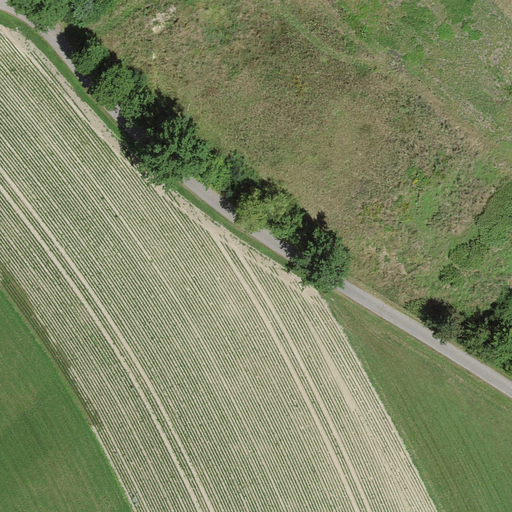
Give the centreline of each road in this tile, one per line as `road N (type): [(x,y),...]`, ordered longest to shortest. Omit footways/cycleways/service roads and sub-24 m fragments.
road 1 (residential): [(3,0),(39,18),(130,130),(280,242),(511,386)]
road 2 (track): [(511,151),(491,153),(448,124),(316,0)]
